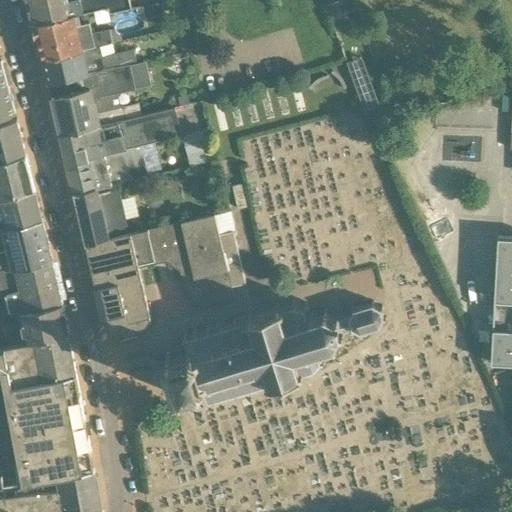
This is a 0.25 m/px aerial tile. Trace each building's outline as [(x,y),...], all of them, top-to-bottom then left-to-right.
[(25,0),(31,26),(79,15),(79,14),(109,7),(110,13),(131,8),(129,0),(25,0)] [(327,5),(332,21),(343,18),(337,2),(327,5)] [(96,11),(98,20),(110,18),(107,8),(96,11)] [(42,59),(99,46),(112,44),(109,30),(102,31),(92,34),(89,23),(81,24),(79,15),(31,26),(34,38),(37,37),(42,59)] [(186,27),(175,30),(180,51),(191,49),(186,27)] [(48,83),(129,64),(136,62),(133,50),(120,53),(102,57),(99,46),(42,59),(47,83),(48,83)] [(0,116),(15,113),(1,61),(0,60),(0,116)] [(61,136),(125,120),(122,107),(108,110),(105,96),(135,89),(129,64),(48,83),(52,97),(61,136)] [(177,96),(179,105),(189,103),(187,94),(177,96)] [(77,162),(142,146),(182,135),(174,107),(125,120),(61,136),(68,168),(78,165),(77,162)] [(0,163),(25,157),(16,120),(0,123),(0,163)] [(202,131),(182,136),(190,167),(210,162),(202,131)] [(73,193),(98,188),(111,185),(149,175),(142,146),(77,162),(78,165),(68,168),(73,193)] [(0,199),(34,192),(25,157),(0,163),(0,199)] [(85,243),(129,233),(119,190),(99,195),(98,188),(73,193),(85,243)] [(5,230),(41,221),(34,192),(0,199),(0,214),(1,215),(5,228),(5,230)] [(230,286),(245,283),(233,232),(218,235),(213,213),(129,233),(85,243),(89,262),(102,319),(104,328),(117,337),(120,332),(137,328),(141,331),(150,318),(147,309),(143,290),(139,270),(138,267),(165,260),(184,273),(190,299),(199,305),(232,297),(230,286)] [(0,274),(51,263),(41,221),(5,230),(5,228),(1,229),(2,231),(0,231),(0,249),(0,252),(0,274)] [(511,237),(497,237),(489,372),(511,372),(511,237)] [(0,294),(57,285),(51,263),(0,274),(0,294)] [(0,317),(62,306),(57,285),(0,294),(0,317)] [(204,404),(206,403),(255,388),(260,406),(274,409),(292,396),(287,379),(313,371),(321,363),(317,351),(334,345),(340,333),(352,329),(360,333),(379,327),(384,319),(380,308),(372,304),(353,310),(348,317),(336,321),(324,314),(308,319),(304,308),(293,305),(184,338),(189,351),(184,356),(165,362),(165,364),(161,365),(161,370),(166,368),(172,387),(167,388),(168,392),(174,390),(174,392),(193,386),(199,387),(204,404)] [(0,348),(68,335),(62,306),(0,317),(0,348)] [(14,436),(85,423),(84,418),(79,392),(75,372),(77,372),(68,335),(0,348),(0,366),(1,366),(14,436)] [(56,478),(94,472),(90,449),(88,435),(87,435),(85,423),(14,436),(24,484),(44,480),(56,478)] [(0,477),(0,511),(92,511),(101,510),(94,472),(56,478),(44,480),(24,484),(4,486),(2,478),(0,478),(0,477)]
